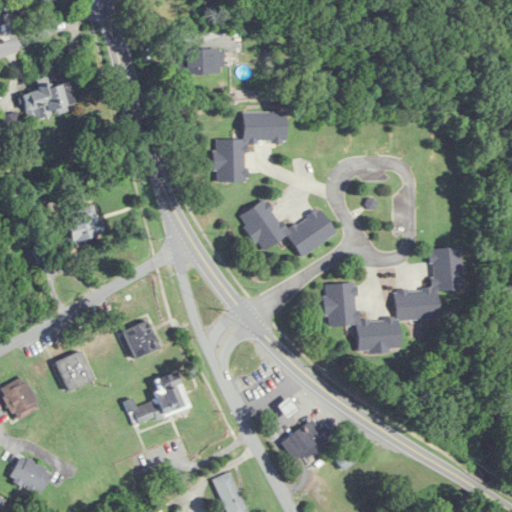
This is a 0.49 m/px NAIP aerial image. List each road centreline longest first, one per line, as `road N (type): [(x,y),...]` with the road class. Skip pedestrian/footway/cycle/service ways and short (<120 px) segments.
road 1 (secondary): [(511,498),(328,388),(212,271),(161,180),(107,0)]
road 2 (residential): [(347,220),(372,257),(401,255),(410,232),(406,170),(375,160),(341,175),(336,198),(347,220)]
road 3 (residential): [(0,350),(192,241)]
road 4 (tertiary): [(161,180),(202,333),(223,376)]
road 5 (tertiary): [(294,511),(223,376)]
road 6 (residential): [(249,315),(359,238)]
